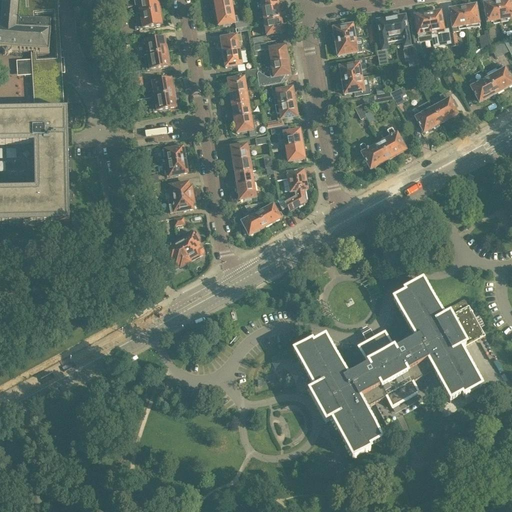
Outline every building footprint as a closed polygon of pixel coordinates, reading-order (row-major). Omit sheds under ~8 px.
[(0,146),(33,146),(34,191),(0,191),(0,225),(69,224),(68,195),(67,111),(64,111),(61,58),(37,60),(37,54),(48,55),(51,20),(34,19),(34,12),(58,10),(57,0),(26,0),(27,8),(28,8),(29,18),(20,18),(21,0),(4,0),(3,16),(0,16),(0,50),(30,53),(31,61),(23,62),(24,70),(24,77),(32,76),(34,103),(34,112),(0,112),(0,146)] [(139,7),(140,15),(160,12),(159,5),(158,4),(156,0),(138,0),(127,2),(128,9),(139,7)] [(214,13),(231,10),(229,0),(213,0),(215,6),(213,8),(214,13)] [(277,0),(260,0),(262,11),(278,7),(277,1),(277,0)] [(502,0),(496,1),(500,25),(511,22),(511,12),(510,0),(504,1),(502,0)] [(487,27),(500,25),(496,1),(491,2),(489,4),(483,5),(487,27)] [(468,6),(462,7),(466,30),(479,28),(475,6),(469,7),(468,6)] [(262,11),(264,23),(282,20),(281,14),(279,14),(278,7),(262,11)] [(459,31),(466,30),(462,7),(456,8),(454,10),(449,11),(452,33),(459,32),(459,31)] [(233,17),(231,10),(214,13),(215,19),(217,19),(218,27),(234,24),(235,24),(236,30),(248,28),(247,21),(237,22),(236,17),(233,17)] [(161,18),(160,12),(140,15),(142,24),(134,25),(135,31),(139,30),(139,31),(161,27),(160,19),(161,18)] [(427,14),(431,37),(444,35),(440,13),(434,14),(432,13),(427,14)] [(432,42),(431,37),(427,14),(421,15),(419,16),(414,17),(418,40),(413,41),(414,47),(415,52),(421,51),(420,44),(432,42)] [(397,17),(390,19),(394,39),(402,38),(404,51),(403,51),(405,62),(408,62),(409,68),(418,66),(415,52),(414,47),(410,47),(404,17),(398,18),(397,17)] [(385,41),(394,39),(390,19),(385,19),(383,21),(376,22),(381,51),(376,52),(379,67),(388,65),(386,54),(388,54),(388,51),(387,51),(385,41)] [(282,24),(282,20),(264,23),(266,37),(283,34),(281,25),(282,24)] [(335,44),(354,40),(358,40),(357,31),(356,32),(355,26),(333,30),(334,37),(333,38),(334,41),(335,42),(335,44)] [(368,38),(374,37),(372,26),(365,27),(366,31),(367,31),(368,38)] [(449,36),(451,49),(458,48),(456,35),(449,36)] [(239,52),(237,43),(242,43),(241,36),(236,36),(236,37),(220,40),(222,48),(220,50),(221,55),(239,52)] [(487,51),(487,49),(485,36),(479,38),(481,50),(475,53),(476,56),(487,51)] [(147,57),(168,53),(166,46),(165,45),(163,38),(141,42),(141,43),(137,43),(138,49),(146,48),(147,57)] [(511,38),(503,43),(511,57),(511,55),(511,38)] [(358,40),(354,40),(335,44),(335,45),(335,46),(335,50),(336,50),(337,58),(363,53),(362,47),(363,45),(363,41),(361,39),(358,40)] [(502,43),(491,48),(496,58),(507,53),(502,43)] [(268,50),(271,65),(289,61),(288,57),(286,56),(285,47),(268,50)] [(241,66),(239,52),(221,55),(222,59),(224,60),(225,69),(241,66)] [(168,53),(147,57),(149,65),(141,66),(142,72),(146,72),(169,68),(167,61),(169,60),(168,53)] [(361,79),(359,71),(362,70),(361,65),(362,63),(369,62),(368,57),(354,60),(355,65),(339,68),(340,76),(340,80),(341,81),(342,82),(361,79)] [(290,66),(289,61),(271,65),(272,72),(269,73),(270,78),(267,79),(258,72),(256,75),(259,88),(280,85),(285,77),(290,76),(288,67),(290,66)] [(247,63),(248,72),(256,70),(254,62),(247,63)] [(498,73),(487,80),(495,95),(511,85),(511,84),(504,70),(503,71),(500,66),(496,68),(498,73)] [(256,70),(248,72),(244,72),(245,80),(257,79),(255,71),(256,71),(256,70)] [(125,82),(136,80),(142,79),(140,72),(130,74),(130,75),(124,76),(125,82)] [(457,72),(451,75),(457,85),(463,82),(457,72)] [(454,86),(449,76),(443,79),(448,89),(454,86)] [(228,96),(245,93),(243,78),(227,81),(228,88),(227,90),(228,96)] [(366,78),(361,79),(342,82),(342,84),(341,85),(342,88),(343,89),(344,96),(354,94),(355,98),(369,95),(366,78)] [(136,80),(125,82),(126,89),(137,87),(136,80)] [(153,89),(154,98),(174,95),(173,88),(172,87),(170,80),(148,84),(144,85),(145,91),(153,89)] [(479,104),(495,95),(487,80),(476,85),(474,80),(469,83),(471,88),(470,88),(479,104)] [(402,88),(390,94),(393,101),(396,107),(403,103),(403,101),(400,97),(405,95),(402,88)] [(275,107),(296,103),(295,99),(294,98),(292,89),(272,93),(273,100),(276,100),(277,107),(275,107)] [(248,105),(245,93),(228,96),(229,101),(231,101),(232,108),(248,105)] [(375,104),(393,101),(390,94),(384,95),(377,97),(374,97),(375,104)] [(176,101),(174,95),(154,98),(156,106),(148,108),(149,114),(153,113),(153,114),(176,110),(174,102),(176,101)] [(449,100),(432,110),(440,125),(457,116),(449,100)] [(129,102),(131,114),(139,113),(137,101),(129,102)] [(297,108),(296,103),(275,107),(277,121),(265,123),(266,130),(282,127),(281,121),(297,118),(295,109),(297,108)] [(248,105),(232,108),(233,114),(231,116),(232,121),(250,118),(248,110),(251,109),(251,105),(248,105)] [(363,105),(355,110),(360,121),(365,119),(363,105)] [(423,134),(440,125),(432,110),(415,119),(423,134)] [(366,115),(370,123),(376,121),(371,112),(366,115)] [(253,117),(250,118),(232,121),(233,126),(235,127),(237,135),(249,132),(250,138),(256,136),(253,117)] [(390,139),(378,145),(387,161),(405,151),(396,135),(395,136),(392,130),(391,129),(387,131),(387,133),(390,139)] [(283,134),(285,148),(303,145),(302,141),(301,140),(299,131),(283,134)] [(268,144),(267,138),(255,140),(256,146),(268,144)] [(231,164),(248,161),(246,145),(230,148),(231,155),(230,157),(231,164)] [(304,150),(303,145),(285,148),(288,163),(304,161),(303,152),(304,150)] [(370,171),(387,161),(378,145),(368,151),(365,145),(363,145),(360,146),(359,148),(362,154),(361,154),(370,171)] [(137,150),(138,161),(145,160),(144,154),(152,152),(151,148),(137,150)] [(167,165),(186,162),(185,155),(183,154),(182,149),(162,152),(163,159),(166,159),(167,165)] [(134,151),(123,152),(125,165),(136,163),(134,151)] [(251,173),(248,161),(231,164),(231,167),(234,168),(235,176),(251,173)] [(186,162),(167,165),(168,171),(165,171),(166,178),(187,175),(186,169),(187,168),(186,162)] [(274,177),(272,169),(265,170),(265,172),(267,172),(268,178),(274,177)] [(276,183),(280,183),(287,181),(290,194),(295,193),(304,192),(307,191),(304,172),(287,174),(286,170),(274,172),(276,183)] [(234,183),(235,188),(253,185),(251,173),(235,176),(236,181),(234,183)] [(158,176),(142,179),(143,187),(150,186),(159,184),(158,176)] [(139,184),(120,187),(122,199),(140,196),(139,184)] [(171,201),(192,198),(191,190),(189,190),(188,184),(165,188),(166,195),(165,195),(166,202),(171,201)] [(255,199),(253,185),(235,188),(236,193),(238,194),(240,202),(255,199)] [(306,203),(304,192),(295,193),(296,199),(285,205),(289,213),(306,203)] [(192,198),(171,201),(172,207),(169,207),(170,215),(193,211),(192,205),(193,205),(192,198)] [(257,215),(264,229),(280,220),(282,217),(280,212),(276,213),(273,206),(257,215)] [(264,229),(257,215),(241,223),(244,230),(242,232),(244,237),(248,236),(249,237),(264,229)] [(184,218),(173,220),(174,228),(185,226),(184,218)] [(160,231),(151,232),(154,248),(162,247),(160,231)] [(178,244),(189,264),(188,262),(197,257),(200,257),(202,256),(202,254),(201,252),(199,251),(197,247),(198,246),(196,242),(199,240),(196,234),(178,244)] [(189,264),(178,244),(171,248),(170,247),(162,251),(163,252),(170,264),(171,263),(175,269),(179,267),(180,269),(189,264)] [(425,384),(436,378),(450,404),(462,397),(463,399),(481,390),(459,351),(479,341),(485,337),(468,307),(443,321),(422,283),(404,293),(405,295),(393,301),(415,341),(394,353),(384,336),(375,340),(373,336),(365,340),(367,345),(358,350),(368,367),(346,379),(324,339),(313,346),(311,344),(293,353),(314,392),(309,395),(325,425),(331,422),(352,460),(370,450),(369,448),(381,442),(367,416),(377,411),(389,432),(437,405),(425,384)]
